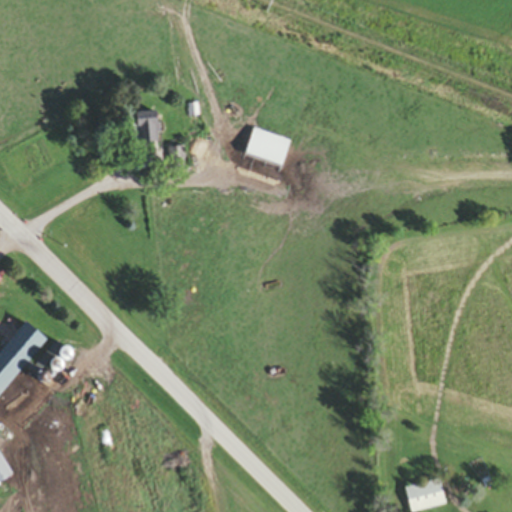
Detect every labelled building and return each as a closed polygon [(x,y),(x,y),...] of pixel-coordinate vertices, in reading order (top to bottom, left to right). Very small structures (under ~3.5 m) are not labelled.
[(156,116),(137,116),(137,147),(156,147),(156,116)] [(282,170),(289,142),(252,132),(245,160),(282,170)] [(168,151),(168,170),(184,170),(184,151),(168,151)] [(0,395),(44,341),(23,323),(0,351),(0,395)] [(189,438),(145,402),(140,408),(183,445),(189,438)] [(0,484),(12,477),(0,457),(0,484)] [(405,489),(409,511),(424,511),(445,508),(440,482),(405,489)]
